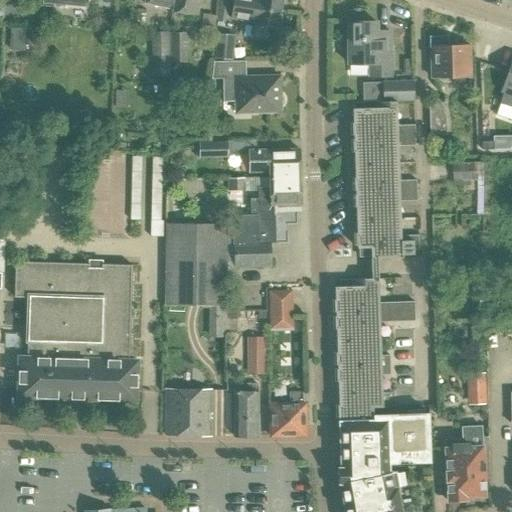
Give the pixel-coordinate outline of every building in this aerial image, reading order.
[(143,0),(143,3),(151,5),(172,9),(173,0),(143,0)] [(173,0),(172,9),(172,10),(197,15),(199,0),(173,0)] [(220,0),(216,22),(225,23),(228,0),(220,0)] [(280,11),(282,0),(233,0),(230,18),(255,22),(252,37),(278,42),(283,11),(280,11)] [(376,32),(376,22),(348,23),(348,64),(370,64),(370,77),(390,77),(390,32),(376,32)] [(168,33),(168,32),(151,32),(152,77),(169,77),(169,57),(170,57),(170,62),(187,62),(187,34),(170,34),(170,33),(168,33)] [(233,61),(235,35),(216,33),(214,59),(233,61)] [(446,46),(446,37),(430,38),(431,78),(470,77),(469,45),(446,46)] [(403,74),(411,74),(411,60),(403,60),(403,74)] [(246,77),(245,61),(222,62),(213,62),(212,79),(223,78),(223,102),(236,102),(236,113),(281,112),(281,107),(283,104),(283,98),(280,95),(280,76),(246,77)] [(511,105),(511,65),(499,102),(511,105)] [(383,102),(413,100),(412,82),(382,83),(383,102)] [(430,134),(446,134),(445,100),(429,101),(430,134)] [(372,109),(353,109),(357,248),(360,248),(361,258),(371,257),(371,258),(372,279),(378,279),(377,258),(403,257),(402,255),(413,254),(413,250),(419,250),(418,235),(402,236),(400,201),(417,201),(416,180),(399,181),(398,146),(415,146),(414,125),(397,126),(396,102),(372,103),(372,109)] [(482,150),(494,150),(494,142),(482,142),(482,150)] [(199,158),(227,158),(227,143),(198,143),(199,158)] [(270,178),(300,177),(299,149),(249,151),(249,172),(270,171),(270,178)] [(477,181),(477,163),(452,164),(452,181),(462,180),(462,191),(473,190),(473,181),(477,181)] [(250,216),(272,215),(272,205),(301,205),(300,177),(270,178),(270,188),(259,189),(259,198),(250,199),(250,216)] [(227,191),(244,190),(244,178),(227,179),(227,191)] [(274,215),(272,215),(250,216),(233,216),(234,267),(270,266),(270,243),(275,242),(274,215)] [(162,237),(163,221),(150,220),(150,236),(162,237)] [(225,277),(226,225),(222,225),(166,224),(165,304),(211,305),(210,317),(225,317),(225,305),(225,277)] [(101,268),(89,268),(89,264),(15,262),(14,297),(29,298),(27,358),(20,358),(18,397),(75,399),(135,401),(136,361),(128,361),(131,265),(101,264),(101,268)] [(342,287),(334,287),(341,469),(339,469),(339,483),(340,483),(345,511),(400,511),(396,490),(399,489),(396,471),(390,472),(389,465),(430,463),(429,414),(379,416),(373,416),(372,408),(379,407),(382,407),(381,375),(390,375),(390,356),(380,355),(379,322),(415,321),(414,302),(378,303),(378,279),(372,279),(341,280),(342,287)] [(271,329),(289,328),(288,292),(270,292),(271,329)] [(264,374),(264,338),(247,338),(247,374),(264,374)] [(468,405),(486,404),(484,374),(466,375),(468,405)] [(210,437),(210,390),(166,389),(166,436),(210,437)] [(234,437),(258,437),(258,392),(234,392),(234,437)] [(290,404),(270,405),(271,437),(306,436),(306,419),(305,419),(305,404),(302,404),(302,393),(289,393),(290,404)] [(453,456),(445,456),(447,501),(467,500),(467,498),(470,497),(473,500),(479,500),(481,497),(485,497),(483,446),(482,446),(481,426),(461,427),(462,452),(453,453),(453,456)]
